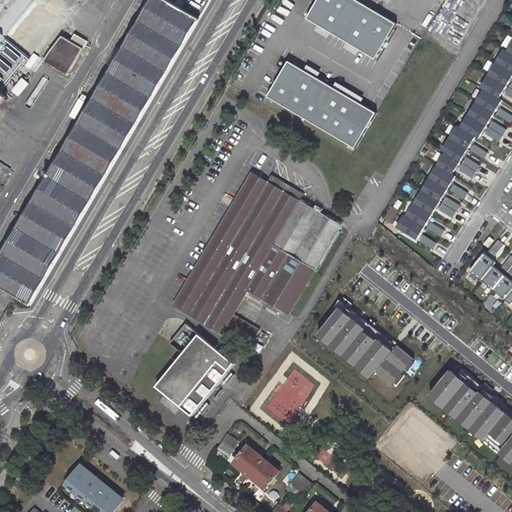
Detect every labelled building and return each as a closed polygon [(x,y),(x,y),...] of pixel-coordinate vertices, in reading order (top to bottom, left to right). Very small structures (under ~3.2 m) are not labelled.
[(198,19),(165,0),(152,0),(19,226),(0,257),(0,286),(30,304),(198,19)] [(0,0),(0,105),(7,97),(1,91),(59,20),(34,0),(0,0)] [(397,24),(356,0),(319,0),(309,18),(376,60),(397,24)] [(68,75),(84,48),(62,36),(50,53),(45,62),(68,75)] [(503,48),(480,85),(483,87),(499,97),(511,75),(511,53),(505,50),(503,48)] [(377,113),(290,62),(270,97),(355,149),(377,113)] [(502,99),(499,97),(483,87),(459,126),(474,135),(478,137),(502,99)] [(511,115),(500,108),(496,114),(510,122),(511,119),(511,115)] [(492,120),(485,133),(498,141),(506,128),(492,120)] [(443,151),(459,161),(474,135),(459,126),(456,124),(440,149),(443,151)] [(474,144),(470,150),(484,158),(487,152),(474,144)] [(443,151),(435,164),(451,174),(459,161),(443,151)] [(466,157),(458,169),(472,177),(479,165),(466,157)] [(396,227),(415,239),(454,176),(451,174),(435,164),(396,227)] [(253,174),(176,304),(250,348),(261,330),(234,314),(249,290),(290,314),(341,226),(300,202),(304,194),(272,176),(268,182),(253,174)] [(453,184),(450,190),(463,198),(467,192),(453,184)] [(446,197),(438,209),(452,217),(459,205),(446,197)] [(430,221),(427,227),(440,236),(444,230),(430,221)] [(422,234),(419,240),(432,249),(436,243),(422,234)] [(488,252),(493,256),(504,244),(498,240),(488,252)] [(468,271),(480,280),(480,279),(492,265),(495,262),(483,253),(468,271)] [(501,267),(511,276),(511,255),(501,267)] [(511,281),(492,265),(480,279),(503,298),(511,287),(511,281)] [(511,287),(503,298),(509,303),(511,301),(511,287)] [(377,373),(394,386),(416,359),(399,345),(395,350),(341,306),(318,334),(372,378),(377,373)] [(199,334),(156,387),(192,416),(235,363),(199,334)] [(511,417),(450,368),(428,396),(511,461),(511,417)] [(234,448),(239,441),(229,434),(224,441),(234,448)] [(230,454),(234,448),(224,441),(222,444),(220,447),(230,454)] [(264,458),(248,446),(241,454),(257,467),(264,458)] [(241,454),(234,463),(251,475),(257,467),(241,454)] [(274,480),(280,472),(264,458),(257,467),(274,480)] [(85,475),(88,472),(81,467),(79,470),(85,475)] [(251,475),(267,489),(274,480),(257,467),(251,475)] [(79,470),(66,485),(99,511),(114,511),(123,501),(117,496),(115,499),(100,487),(102,484),(88,472),(85,475),(79,470)] [(301,473),(292,483),(298,488),(307,478),(301,473)] [(298,488),(304,493),(313,483),(307,478),(298,488)] [(115,499),(117,496),(102,484),(100,487),(115,499)] [(329,511),(319,503),(312,511),(329,511)]
